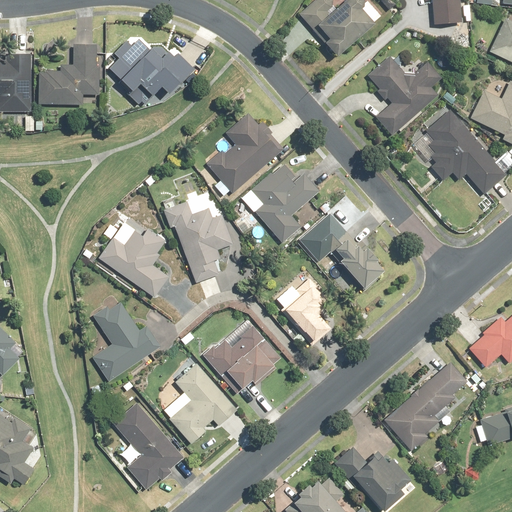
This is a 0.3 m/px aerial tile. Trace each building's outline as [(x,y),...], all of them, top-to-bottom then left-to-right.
[(330,0),(315,0),(301,13),(343,58),(381,23),(360,0),(349,0),(339,10),(330,0)] [(463,0),(435,0),(437,25),(465,23),(463,0)] [(511,20),(504,17),(489,51),(511,61),(511,20)] [(125,62),(111,76),(143,107),(170,79),(175,83),(189,68),(157,37),(144,51),(127,35),(113,50),(125,62)] [(39,66),(40,104),(102,104),(101,43),(75,44),(75,66),(39,66)] [(34,53),(0,52),(0,112),(34,112),(34,53)] [(376,117),(394,137),(451,86),(429,61),(412,77),(391,53),(368,74),(393,102),(376,117)] [(504,139),(511,142),(511,79),(510,79),(502,97),(485,89),(471,119),(505,135),(504,139)] [(510,173),(452,108),(427,130),(434,138),(426,145),(438,158),(430,164),(446,182),(456,173),(462,180),(468,175),(485,195),(510,173)] [(209,164),(234,193),(287,149),(254,110),(226,134),(234,143),(209,164)] [(34,117),(25,117),(25,131),(34,132),(34,117)] [(290,154),(250,188),(263,203),(256,210),(283,242),(304,225),(294,214),(322,191),(290,154)] [(189,198),(164,208),(172,229),(176,228),(197,282),(227,271),(220,254),(237,248),(224,215),(215,218),(211,205),(194,211),(189,198)] [(349,222),(322,245),(363,294),(390,270),(349,222)] [(115,235),(100,257),(158,298),(174,276),(155,263),(170,241),(148,226),(142,235),(135,230),(126,243),(115,235)] [(308,273),(276,300),(315,346),(335,329),(323,315),(335,305),(308,273)] [(111,384),(165,347),(149,324),(142,329),(120,297),(94,315),(113,342),(91,357),(111,384)] [(511,308),(463,350),(482,372),(498,359),(506,368),(511,363),(511,308)] [(0,373),(2,376),(20,359),(18,357),(23,352),(15,344),(16,343),(0,326),(0,373)] [(226,333),(203,353),(224,377),(230,372),(247,392),(284,361),(253,326),(233,342),(226,333)] [(240,408),(200,360),(175,381),(190,399),(169,417),(194,447),(240,408)] [(447,362),(379,421),(406,452),(442,422),(438,417),(471,389),(447,362)] [(187,456),(139,400),(111,424),(134,452),(121,463),(145,491),(187,456)] [(511,409),(474,423),(485,451),(511,441),(511,409)] [(0,476),(11,484),(14,479),(24,485),(34,469),(25,463),(34,448),(30,446),(37,435),(30,430),(31,429),(15,418),(12,423),(0,415),(0,476)] [(355,444),(335,462),(379,511),(382,511),(414,484),(383,449),(370,461),(355,444)] [(352,511),(359,507),(328,472),(286,510),(287,511),(352,511)]
